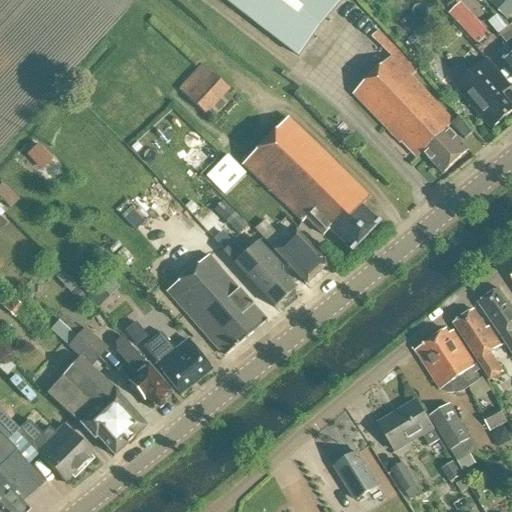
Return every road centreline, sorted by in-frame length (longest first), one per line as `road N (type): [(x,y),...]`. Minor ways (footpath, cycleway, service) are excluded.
road 1 (tertiary): [(84,511),(511,168)]
road 2 (unclassified): [(214,511),(511,268)]
